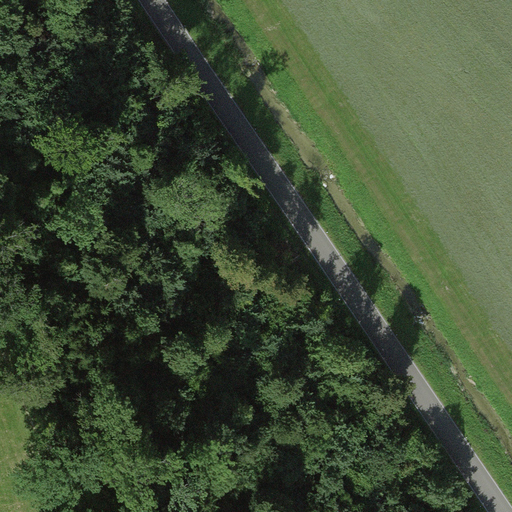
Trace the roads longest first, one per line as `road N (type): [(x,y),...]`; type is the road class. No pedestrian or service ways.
road 1 (unclassified): [(156,0),(503,511)]
road 2 (track): [(0,366),(16,390),(55,511)]
